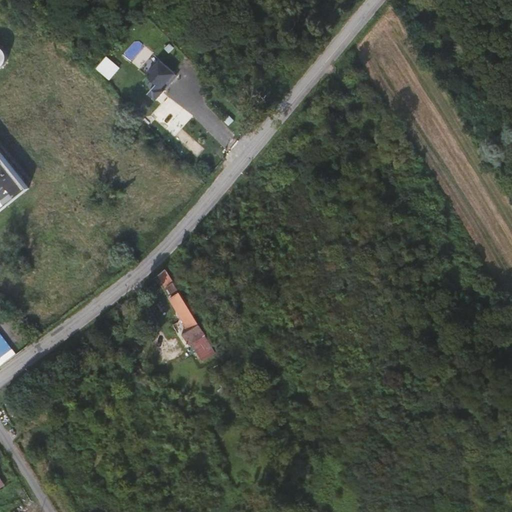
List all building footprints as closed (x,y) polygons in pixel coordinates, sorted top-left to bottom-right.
[(0,68),(1,68),(7,63),(9,55),(4,48),(0,46),(0,68)] [(161,81),(176,94),(187,80),(172,67),(161,81)] [(511,113),(501,98),(484,111),(497,130),(511,118),(511,113)] [(0,229),(35,203),(0,158),(0,229)] [(430,219),(437,230),(453,220),(446,209),(430,219)] [(181,293),(170,300),(187,330),(198,323),(181,293)] [(213,370),(226,363),(208,334),(190,345),(196,356),(201,353),(213,370)] [(245,393),(255,388),(244,371),(237,375),(235,376),(245,393)]
